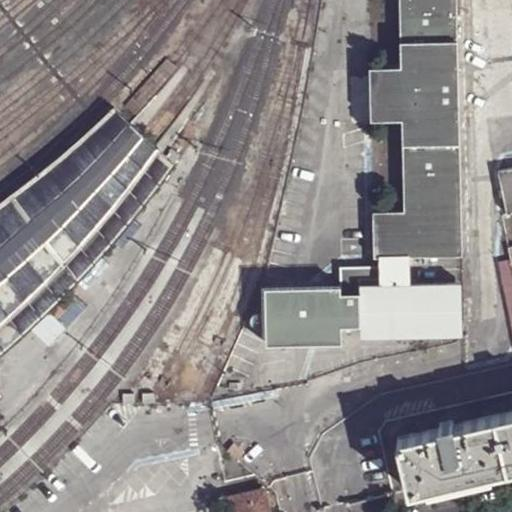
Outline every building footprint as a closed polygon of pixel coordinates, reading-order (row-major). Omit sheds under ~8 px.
[(381,260),(381,269),(354,270),(342,283),(342,289),(266,291),(268,346),(343,344),(343,328),(363,328),(363,338),(464,335),(462,284),(412,286),(412,258),(463,256),(457,0),(401,0),(402,66),(372,67),(373,120),(404,119),(406,212),(375,213),(376,260),(381,260)] [(0,334),(23,314),(73,263),(121,210),(166,153),(151,140),(126,118),(117,111),(0,208),(0,334)] [(511,168),(497,172),(507,216),(511,214),(511,168)] [(511,413),(494,417),(507,469),(511,468),(511,413)] [(494,417),(452,427),(451,423),(437,426),(438,430),(395,440),(408,493),(459,481),(507,469),(494,417)] [(220,501),(223,511),(268,511),(263,490),(220,501)]
